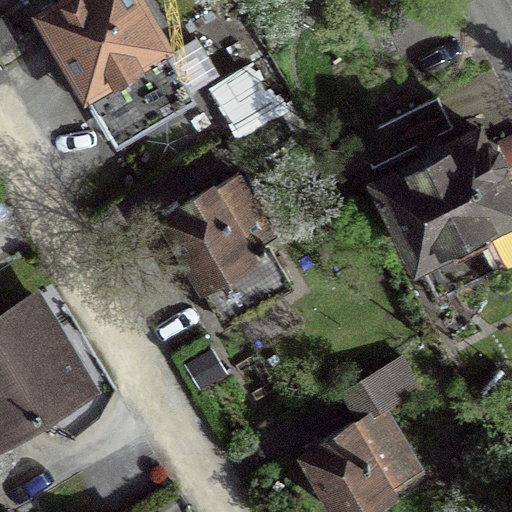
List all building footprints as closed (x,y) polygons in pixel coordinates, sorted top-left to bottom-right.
[(156,46),(162,43),(136,0),(59,0),(38,13),(111,137),(185,94),(156,46)] [(0,54),(16,42),(0,19),(0,54)] [(246,68),(208,89),(234,135),(272,112),(246,68)] [(354,140),(369,170),(449,129),(434,99),(354,140)] [(272,112),(234,135),(225,140),(240,166),(292,135),(277,109),(272,112)] [(435,301),(511,261),(511,207),(494,171),(498,169),(501,159),(495,146),(485,143),(447,162),(441,150),(375,183),(435,301)] [(262,243),(270,238),(234,176),(209,191),(208,189),(160,220),(221,323),(286,284),(262,243)] [(0,318),(0,441),(42,416),(40,414),(84,385),(32,299),(0,318)] [(413,389),(396,361),(342,393),(358,420),(300,456),(332,511),(353,511),(413,477),(374,412),(413,389)]
